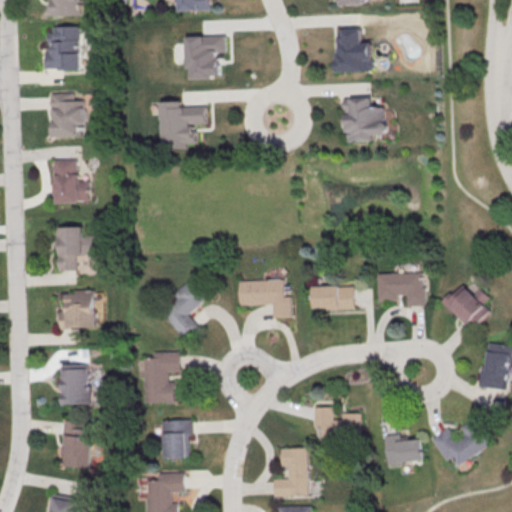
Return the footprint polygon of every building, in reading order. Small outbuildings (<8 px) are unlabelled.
[(49,0),(50,14),(79,13),(78,0),(49,0)] [(207,0),(208,14),(172,15),(171,0),(207,0)] [(78,27),(81,69),(44,71),(43,48),(55,47),(54,29),(78,27)] [(364,27),(364,49),(377,49),(377,72),(335,72),(335,38),(345,38),(345,27),(364,27)] [(186,31),(226,32),(226,53),(215,53),(214,76),(185,75),(186,31)] [(85,100),(86,136),(54,137),(52,92),(74,91),(75,100),(85,100)] [(341,95),(340,141),(396,142),(396,105),(373,105),(370,95),(341,95)] [(157,100),(161,142),(196,139),(195,127),(208,126),(207,110),(187,112),(186,98),(157,100)] [(55,159),(56,200),(91,199),(91,177),(80,177),(79,158),(55,159)] [(59,226),(60,275),(98,274),(97,242),(84,242),(84,226),(59,226)] [(378,273),(379,301),(399,300),(399,294),(408,294),(408,305),(427,304),(426,286),(424,286),(423,271),(378,273)] [(176,292),(180,297),(164,311),(188,339),(201,327),(189,313),(209,295),(193,277),(176,292)] [(240,280),(241,304),(274,303),(274,316),(291,315),(290,295),(286,296),(285,278),(240,280)] [(314,285),(315,307),(318,307),(318,309),(355,307),(354,285),(340,286),(340,284),(314,285)] [(443,299),(474,328),(491,310),(484,303),(491,296),(482,287),(476,294),(468,286),(462,293),(455,286),(443,299)] [(63,328),(62,308),(68,308),(68,292),(98,290),(99,326),(63,328)] [(491,341),(511,343),(511,366),(508,389),(481,386),(484,366),(488,367),(491,341)] [(156,356),(155,351),(182,350),(183,371),(169,372),(170,381),(175,381),(176,401),(147,402),(146,357),(156,356)] [(64,368),(65,404),(93,403),(92,367),(64,368)] [(316,406),(317,424),(324,424),(324,439),(364,439),(363,411),(343,411),(343,418),(336,418),(336,405),(316,406)] [(433,437),(449,461),(456,456),(460,463),(501,436),(485,413),(464,426),(470,434),(460,441),(450,425),(433,437)] [(66,417),(62,465),(92,468),(95,428),(81,427),(82,418),(66,417)] [(163,420),(193,418),(194,435),(190,435),(192,456),(167,457),(166,432),(164,432),(163,420)] [(386,435),(389,463),(425,459),(422,437),(404,439),(404,433),(386,435)] [(283,448),(283,464),(289,464),(290,477),(275,477),(276,495),(309,494),(307,447),(283,448)] [(160,479),(150,479),(151,511),(179,511),(179,503),(174,503),(173,491),(186,491),(186,471),(160,472),(160,479)] [(50,493),(46,511),(83,511),(85,497),(50,493)]
